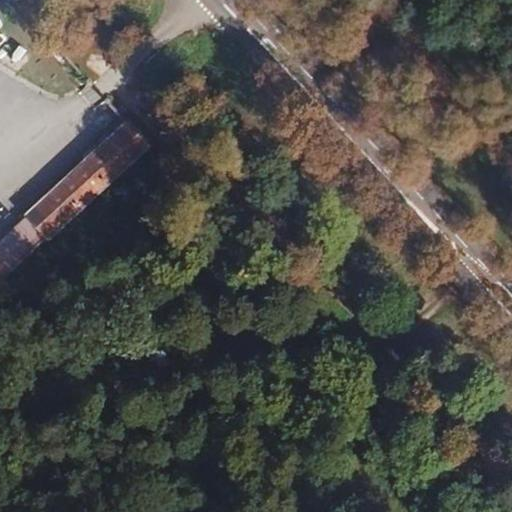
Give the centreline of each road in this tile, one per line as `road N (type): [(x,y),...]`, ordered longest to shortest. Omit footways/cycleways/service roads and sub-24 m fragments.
road 1 (secondary): [(208,0),(511,305)]
road 2 (secondary): [(247,0),(511,285)]
